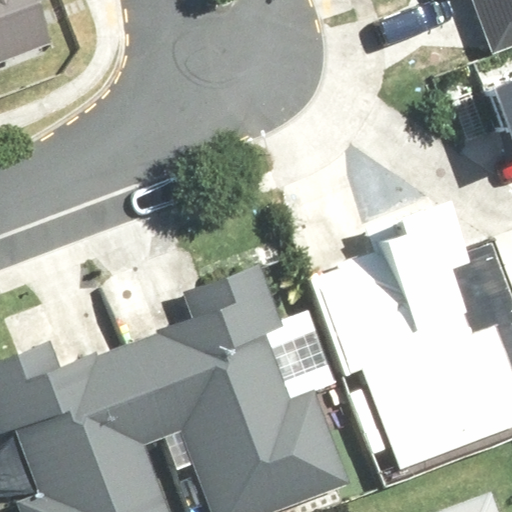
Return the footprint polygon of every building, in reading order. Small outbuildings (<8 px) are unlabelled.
[(0,0),(0,52),(44,37),(31,0),(0,0)] [(511,0),(466,0),(482,42),(511,31),(511,0)] [(352,252),(304,270),(342,371),(353,364),(390,463),(511,417),(511,370),(465,246),(448,252),(429,200),(345,231),(352,252)] [(226,511),(289,511),(361,485),(325,391),(304,399),(281,339),(302,331),(275,263),(197,294),(206,317),(70,369),(61,346),(0,369),(0,397),(13,431),(27,426),(52,492),(27,502),(30,511),(178,511),(153,444),(194,428),(226,511)] [(511,511),(511,509),(503,487),(437,511),(511,511)]
